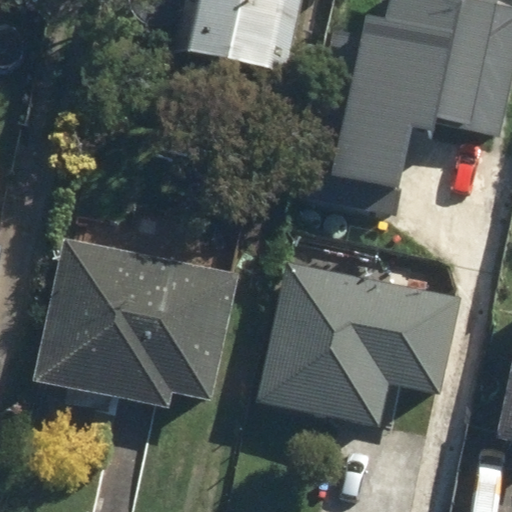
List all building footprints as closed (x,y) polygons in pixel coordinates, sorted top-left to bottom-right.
[(285,103),(307,0),(179,0),(163,76),(285,103)] [(423,162),(425,148),(465,155),(491,21),(385,0),(377,40),(336,32),(303,203),(394,220),(405,159),(423,162)] [(162,432),(168,405),(207,415),(237,291),(63,249),(48,312),(27,399),(162,432)] [(371,439),(379,402),(434,414),(456,308),(401,296),(280,271),(251,414),(371,439)] [(511,341),(504,378),(486,454),(511,459),(511,341)]
